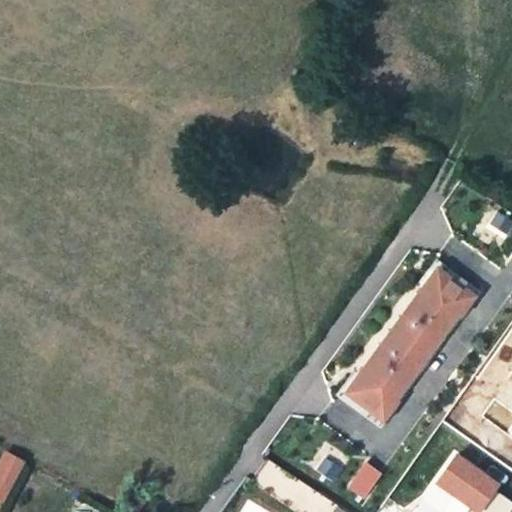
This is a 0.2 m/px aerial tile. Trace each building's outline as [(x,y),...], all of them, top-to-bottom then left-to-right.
[(391,331),(412,347),(424,356),(434,343),(431,340),(450,315),(453,317),(465,300),(433,274),(391,331)] [(391,331),(347,390),(381,415),(395,396),(392,394),(410,369),(413,371),(424,356),(412,347),(391,331)] [(0,497),(8,501),(27,457),(4,447),(0,456),(0,497)] [(380,479),(366,470),(351,491),(365,500),(380,479)] [(123,510),(125,511),(136,511),(144,499),(133,493),(123,510)] [(318,506),(326,511),(346,511),(324,497),(318,506)]
